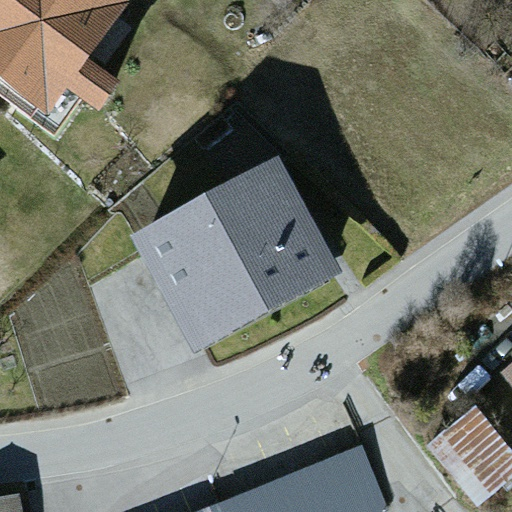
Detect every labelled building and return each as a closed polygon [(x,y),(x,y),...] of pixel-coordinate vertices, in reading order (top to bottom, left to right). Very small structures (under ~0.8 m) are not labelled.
[(140,5),(133,0),(0,0),(0,72),(59,116),(140,5)] [(287,151),(138,228),(202,353),(352,276),(287,151)] [(511,373),(498,386),(511,401),(511,373)] [(511,460),(481,424),(448,452),(491,502),(511,485),(511,460)] [(365,511),(388,503),(365,444),(191,511),(365,511)] [(32,511),(27,488),(0,493),(0,511),(32,511)]
